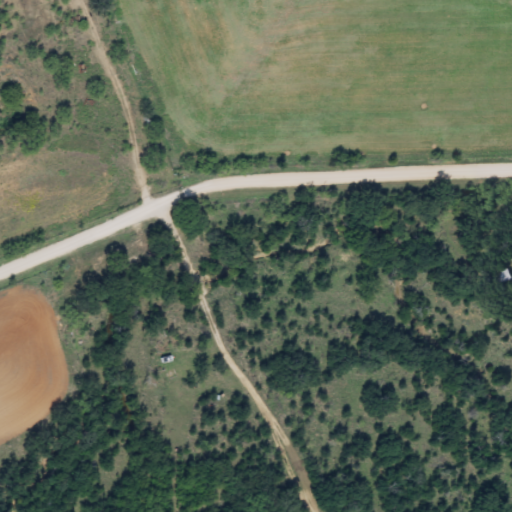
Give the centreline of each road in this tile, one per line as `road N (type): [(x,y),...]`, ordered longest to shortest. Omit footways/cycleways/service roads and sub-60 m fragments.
road 1 (residential): [(0,271),(202,188),(511,167)]
road 2 (residential): [(95,0),(184,205),(225,250),(240,290)]
road 3 (residential): [(365,511),(240,290)]
